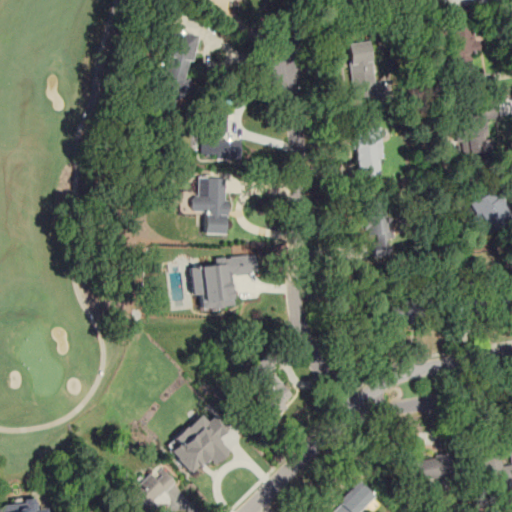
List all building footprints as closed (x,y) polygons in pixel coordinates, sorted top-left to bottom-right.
[(448,27),(452,62),(475,59),(472,24),(448,27)] [(194,35),(171,30),(159,96),(185,101),(189,81),(186,81),(194,35)] [(344,44),(353,98),(376,94),(367,41),(344,44)] [(201,154),(214,154),(214,159),(236,159),(235,140),(224,141),(223,109),(210,110),(211,122),(200,122),(201,154)] [(461,156),(489,151),(483,111),(464,114),(468,136),(458,137),(461,156)] [(379,176),(377,128),(353,129),(355,177),(379,176)] [(202,233),(224,234),(225,178),(196,177),(196,195),(189,195),(189,211),(203,211),(202,233)] [(511,214),(500,194),(493,198),(488,190),(467,202),(473,213),(471,215),(481,232),(511,214)] [(372,250),(386,249),(384,202),(362,202),(363,236),(371,235),(372,250)] [(188,267),(190,295),(198,295),(199,309),(232,306),(229,275),(254,273),(253,255),(212,258),(213,265),(188,267)] [(502,309),(501,295),(457,299),(459,314),(502,309)] [(294,398),(262,357),(236,378),(249,395),(238,404),(256,427),(294,398)] [(227,451),(215,438),(225,429),(212,416),(205,422),(198,414),(164,445),(190,473),(207,458),(213,464),(227,451)] [(511,447),(509,448),(510,453),(479,459),(485,487),(511,481),(511,447)] [(449,474),(446,453),(406,461),(410,482),(449,474)] [(125,491),(141,509),(173,481),(162,469),(152,478),(147,471),(125,491)] [(359,511),(374,498),(359,483),(329,511),(359,511)] [(44,511),(44,509),(33,510),(32,501),(0,503),(0,511),(44,511)]
